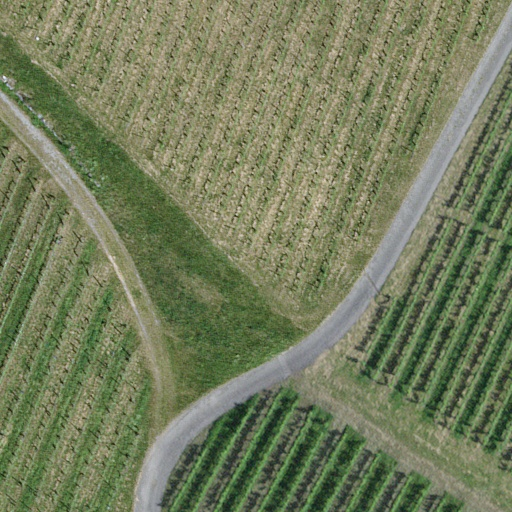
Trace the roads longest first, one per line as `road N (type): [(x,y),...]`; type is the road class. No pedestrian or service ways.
road 1 (track): [(148,511),(158,468),(183,431),(314,341),(376,276),(511,30)]
road 2 (track): [(183,431),(177,352),(127,233),(0,87)]
